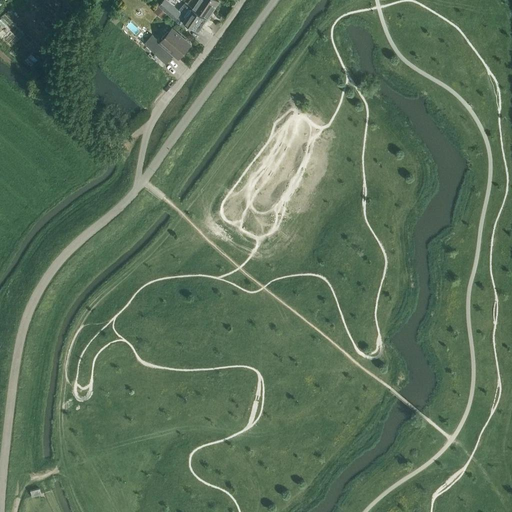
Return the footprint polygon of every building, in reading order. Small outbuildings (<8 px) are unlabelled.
[(180,14),(185,19),(184,20),(188,23),(187,24),(199,32),(207,20),(198,13),(192,9),(184,4),(179,10),(167,0),(164,0),(159,6),(175,20),(180,14)] [(216,0),(198,0),(198,1),(196,0),(190,0),(188,4),(193,8),(192,9),(198,13),(207,20),(207,19),(219,2),(216,0)] [(159,6),(155,10),(163,18),(167,14),(159,6)] [(183,38),(172,28),(160,42),(152,35),(144,43),(166,64),(174,55),(178,58),(189,46),(182,39),(183,38)] [(39,488),(30,491),(31,497),(41,494),(39,488)]
